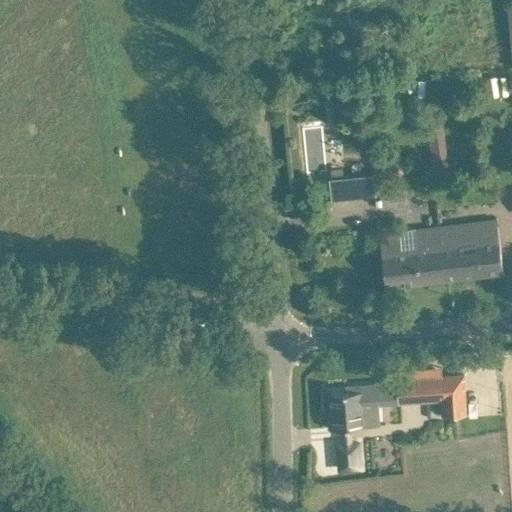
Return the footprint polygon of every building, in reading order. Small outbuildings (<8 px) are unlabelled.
[(341,165),(340,136),(324,137),(324,123),(301,123),(302,166),(341,165)] [(443,124),(427,126),(432,165),(448,163),(443,124)] [(380,233),(387,285),(504,271),(497,217),(448,223),(448,225),(380,233)] [(442,399),(443,415),(467,413),(464,373),(397,378),(399,402),(442,399)] [(346,390),(331,391),(334,427),(364,425),(380,423),(379,421),(382,418),(381,407),(378,405),(378,403),(379,403),(377,383),(345,385),(346,390)]
